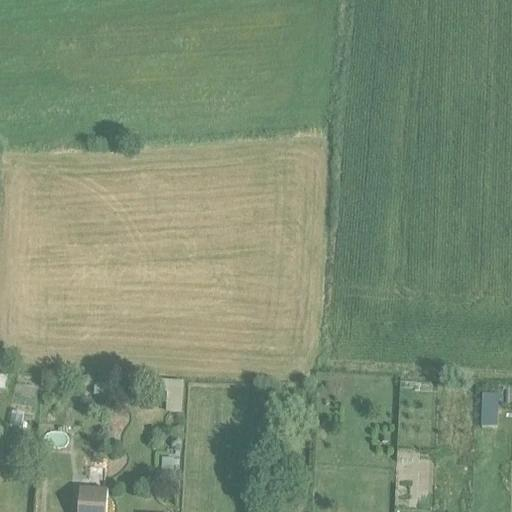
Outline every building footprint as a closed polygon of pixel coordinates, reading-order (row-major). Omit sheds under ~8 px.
[(128,383),(113,396),(115,398),(127,412),(141,400),(128,383)] [(158,385),(158,396),(167,397),(167,416),(183,417),(184,386),(158,385)] [(95,387),(95,399),(112,400),(113,388),(95,387)] [(482,398),(481,430),(499,431),(501,398),(482,398)] [(162,462),(161,491),(174,492),(175,463),(162,462)] [(297,493),(296,511),(308,511),(309,493),(297,493)] [(80,494),(79,511),(107,511),(108,495),(80,494)]
